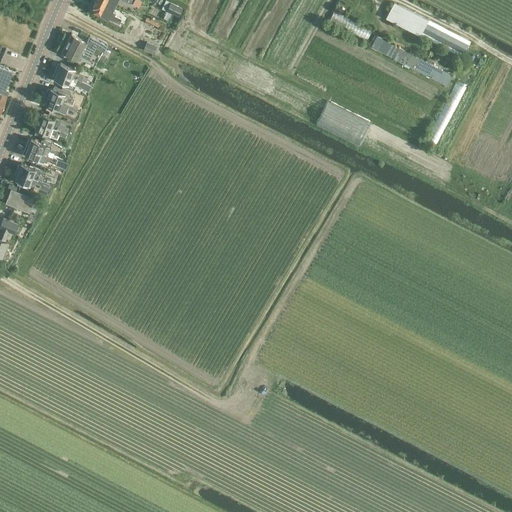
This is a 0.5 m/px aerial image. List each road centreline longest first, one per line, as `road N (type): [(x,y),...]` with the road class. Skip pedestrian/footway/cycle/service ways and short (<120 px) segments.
road 1 (track): [(511,490),(253,358),(226,407),(0,274)]
road 2 (tertiary): [(0,149),(62,0)]
